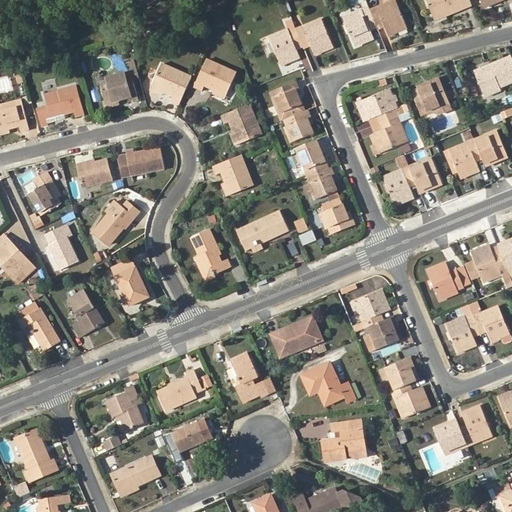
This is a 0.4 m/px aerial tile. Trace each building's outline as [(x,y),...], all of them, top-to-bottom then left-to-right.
[(362,0),(350,0),(354,9),(364,5),(362,0)] [(396,0),(395,0),(370,10),(376,24),(383,21),(385,26),(387,32),(397,29),(398,31),(408,28),(396,0)] [(472,6),(470,0),(427,0),(435,17),(450,11),(451,14),(472,6)] [(376,24),(370,10),(364,13),(363,11),(344,18),(355,43),(364,40),(365,43),(375,39),(372,31),(370,27),(376,24)] [(436,21),(451,14),(450,11),(435,17),(436,21)] [(322,18),(297,28),(302,43),(309,40),(310,44),(315,54),(325,50),(324,47),(333,44),(322,18)] [(293,19),(286,22),(288,28),(270,36),(280,62),(289,58),(291,61),(301,57),(298,50),(296,45),(302,43),(297,28),(293,19)] [(511,56),(491,65),(492,67),(476,74),(485,97),(502,91),(500,88),(511,83),(511,56)] [(216,90),(228,95),(237,73),(208,60),(196,88),(204,91),(206,86),(212,88),(213,87),(216,89),(216,90)] [(129,64),(134,82),(140,81),(135,63),(129,64)] [(180,104),(192,77),(163,64),(153,86),(165,91),(166,89),(170,91),(169,93),(174,96),(172,101),(180,104)] [(492,67),(491,65),(475,71),(476,74),(492,67)] [(109,85),(101,87),(106,103),(119,99),(119,98),(123,97),(123,98),(129,97),(131,103),(139,100),(131,72),(107,78),(109,85)] [(0,92),(10,92),(8,78),(0,78),(0,92)] [(274,90),(277,97),(283,112),(280,113),(283,120),(285,119),(305,111),(298,96),(296,89),(298,88),(296,81),(274,90)] [(419,90),(426,109),(427,111),(450,102),(441,81),(434,84),(432,81),(418,87),(419,90)] [(52,120),(51,116),(64,113),(64,111),(68,110),(68,112),(74,110),(76,115),(84,113),(77,85),(45,93),(49,107),(37,109),(41,123),(52,120)] [(165,91),(153,86),(151,90),(163,95),(165,91)] [(226,99),(228,95),(216,90),(214,94),(226,99)] [(384,122),(399,116),(396,110),(399,109),(391,90),(364,100),(368,109),(365,110),(370,120),(378,117),(382,115),(384,122)] [(420,111),(426,109),(419,90),(413,93),(420,111)] [(283,112),(277,97),(274,98),(280,113),(283,112)] [(20,124),(22,130),(30,128),(23,99),(0,104),(0,129),(10,127),(9,125),(14,124),(14,126),(20,124)] [(450,102),(427,111),(428,114),(451,105),(450,102)] [(262,134),(249,104),(222,115),(225,123),(230,121),(232,127),(234,126),(236,130),(234,131),(240,143),(262,134)] [(502,118),(511,114),(511,109),(500,113),(502,118)] [(311,117),(308,110),(305,111),(285,119),(288,125),(295,141),(313,133),(310,125),(307,119),(311,117)] [(409,142),(399,116),(384,122),(387,129),(383,130),(373,134),(377,145),(380,144),(383,152),(409,142)] [(295,141),(288,125),(285,126),(292,142),(295,141)] [(236,145),(240,143),(234,131),(230,133),(236,145)] [(498,131),(476,140),(477,142),(499,134),(498,131)] [(484,158),(487,166),(495,163),(493,161),(508,155),(499,134),(477,142),(482,154),(484,158)] [(306,169),(309,176),(322,171),(319,164),(326,161),(322,153),(320,147),(323,146),(320,138),(297,147),(300,154),(306,169)] [(477,142),(476,140),(450,150),(461,176),(470,172),(470,175),(481,171),(477,161),(475,157),(482,154),(477,142)] [(127,151),(132,174),(166,167),(162,148),(135,153),(135,150),(127,151)] [(306,169),(300,154),(297,155),(304,170),(306,169)] [(240,155),(213,166),(217,174),(222,172),(224,178),(226,177),(227,181),(226,182),(231,194),(253,185),(240,155)] [(509,158),(508,155),(493,161),(495,163),(509,158)] [(432,157),(410,166),(411,169),(433,160),(432,157)] [(85,165),(84,162),(77,164),(83,187),(113,179),(108,160),(96,163),(85,165)] [(418,184),(421,193),(429,190),(427,187),(442,181),(433,160),(411,169),(416,181),(418,184)] [(411,169),(410,166),(384,177),(395,203),(404,199),(405,202),(416,198),(411,187),(410,183),(416,181),(411,169)] [(335,173),(332,167),(322,171),(309,176),(312,183),(318,198),(338,189),(334,181),(332,175),(335,173)] [(39,188),(30,193),(43,214),(61,203),(48,182),(53,179),(48,172),(35,180),(39,188)] [(443,184),(442,181),(427,187),(429,190),(443,184)] [(27,193),(36,187),(32,182),(23,188),(27,193)] [(226,196),(231,194),(226,182),(222,183),(226,196)] [(318,198),(312,183),(309,184),(316,199),(318,198)] [(130,215),(135,217),(140,211),(128,202),(123,207),(115,200),(107,210),(110,213),(95,231),(111,244),(125,226),(126,225),(124,223),(130,215)] [(324,211),(330,226),(333,233),(355,224),(352,216),(349,217),(347,211),(343,202),(324,211)] [(253,247),(262,243),(290,230),(281,211),(238,230),(247,250),(253,247)] [(327,227),(330,226),(324,211),(321,212),(327,227)] [(61,217),(63,225),(76,220),(74,212),(61,217)] [(37,228),(44,225),(41,217),(38,218),(37,214),(32,217),(37,228)] [(127,227),(135,217),(130,215),(124,223),(126,225),(125,226),(127,227)] [(294,221),(298,233),(307,230),(303,218),(294,221)] [(49,245),(61,270),(79,262),(67,237),(72,235),(68,225),(47,235),(51,244),(49,245)] [(304,246),(318,240),(313,229),(300,235),(304,246)] [(217,250),(219,249),(210,230),(193,237),(200,255),(196,257),(205,277),(213,274),(213,275),(215,275),(229,268),(226,261),(222,263),(219,254),(217,250)] [(8,240),(3,234),(0,236),(0,262),(2,264),(20,284),(36,269),(22,254),(20,257),(6,241),(8,240)] [(22,254),(8,240),(6,241),(20,257),(22,254)] [(506,242),(498,245),(502,254),(504,259),(508,269),(511,267),(511,242),(507,245),(506,242)] [(264,248),(262,243),(253,247),(255,252),(264,248)] [(497,262),(495,257),(490,245),(472,252),(476,261),(466,265),(474,283),(483,280),(495,275),(496,278),(503,275),(506,283),(511,280),(511,278),(510,272),(508,269),(504,259),(497,262)] [(114,268),(125,292),(130,303),(149,295),(137,268),(135,269),(132,261),(114,268)] [(428,270),(440,298),(450,294),(452,296),(459,293),(458,291),(464,288),(459,274),(453,276),(451,272),(447,263),(428,270)] [(465,267),(458,269),(459,274),(464,288),(472,285),(465,267)] [(356,283),(341,290),(343,293),(357,287),(356,283)] [(359,330),(366,328),(368,327),(370,326),(380,322),(378,315),(382,313),(391,310),(382,289),(358,299),(363,312),(361,314),(364,322),(357,325),(359,330)] [(93,307),(94,306),(85,290),(69,301),(81,321),(74,325),(81,337),(105,324),(96,309),(94,310),(93,307)] [(130,303),(125,292),(121,294),(128,307),(150,297),(149,295),(130,303)] [(358,299),(352,302),(357,315),(361,314),(363,312),(358,299)] [(469,305),(480,331),(486,328),(488,332),(492,343),(502,339),(501,335),(510,332),(500,306),(481,313),(476,301),(469,304),(469,305)] [(29,325),(45,351),(61,341),(41,308),(39,309),(35,303),(18,313),(22,319),(20,320),(24,328),(29,325)] [(480,331),(469,305),(463,307),(466,316),(447,324),(458,350),(467,346),(468,349),(478,346),(475,338),(473,333),(480,331)] [(397,325),(393,317),(386,320),(380,322),(370,326),(374,335),(371,336),(371,334),(366,336),(372,351),(400,340),(394,326),(397,325)] [(313,318),(297,325),(299,329),(315,321),(313,318)] [(299,329),(297,325),(272,335),(281,357),(323,340),(315,321),(299,329)] [(403,339),(397,325),(394,326),(400,340),(403,339)] [(231,360),(234,367),(251,359),(248,353),(231,360)] [(414,373),(417,372),(411,358),(407,359),(414,373)] [(237,378),(238,381),(239,381),(241,381),(242,384),(237,386),(236,386),(244,403),(261,395),(262,397),(270,394),(265,381),(257,385),(254,379),(259,376),(251,359),(234,367),(239,377),(237,378)] [(412,384),(420,380),(417,372),(414,373),(407,359),(386,367),(396,390),(407,385),(412,384)] [(302,375),(310,390),(318,387),(319,391),(326,405),(345,397),(347,402),(355,399),(348,384),(341,386),(331,363),(302,375)] [(383,368),(392,391),(396,390),(386,367),(383,368)] [(171,389),(160,394),(167,410),(198,397),(196,392),(203,389),(195,371),(188,373),(190,378),(170,387),(171,389)] [(208,375),(201,378),(206,388),(213,385),(208,375)] [(127,388),(128,392),(132,400),(139,397),(134,385),(127,388)] [(396,390),(392,391),(398,405),(401,404),(407,417),(430,408),(422,387),(414,390),(410,392),(407,385),(396,390)] [(132,400),(128,392),(108,400),(116,417),(117,416),(121,414),(123,419),(128,430),(145,423),(137,403),(134,404),(132,400)] [(511,392),(499,398),(509,421),(511,420),(511,392)] [(401,404),(398,405),(404,418),(407,417),(401,404)] [(467,443),(468,446),(481,440),(480,437),(491,433),(480,406),(463,413),(467,425),(469,429),(462,432),(467,443)] [(199,421),(207,440),(214,437),(205,418),(199,421)] [(436,431),(445,452),(467,443),(462,432),(461,427),(457,419),(449,422),(450,425),(436,431)] [(166,436),(174,455),(207,440),(199,421),(166,436)] [(331,440),(323,441),(326,461),(346,459),(345,451),(349,451),(350,455),(354,458),(366,456),(361,421),(333,425),(334,432),(342,431),(343,438),(331,440)] [(450,425),(449,422),(434,429),(436,431),(450,425)] [(17,438),(30,470),(27,471),(31,480),(58,469),(55,460),(50,462),(37,430),(17,438)] [(334,432),(330,432),(331,440),(343,438),(342,431),(334,432)] [(117,437),(105,442),(109,450),(121,445),(117,437)] [(446,455),(468,446),(467,443),(445,452),(446,455)] [(113,473),(120,490),(136,483),(137,485),(161,475),(153,457),(113,473)] [(24,481),(12,486),(18,498),(30,493),(24,481)] [(510,511),(511,511),(511,488),(509,482),(494,488),(503,511),(510,511)] [(136,483),(120,490),(123,495),(139,489),(137,485),(136,483)] [(334,511),(344,508),(346,511),(364,504),(362,498),(345,491),(339,493),(336,488),(306,500),(303,494),(294,497),(300,511),(334,511)] [(39,505),(39,511),(61,511),(62,511),(60,511),(59,505),(62,505),(67,504),(65,495),(40,499),(41,505),(39,505)] [(254,503),(257,511),(279,511),(272,495),(254,503)]
